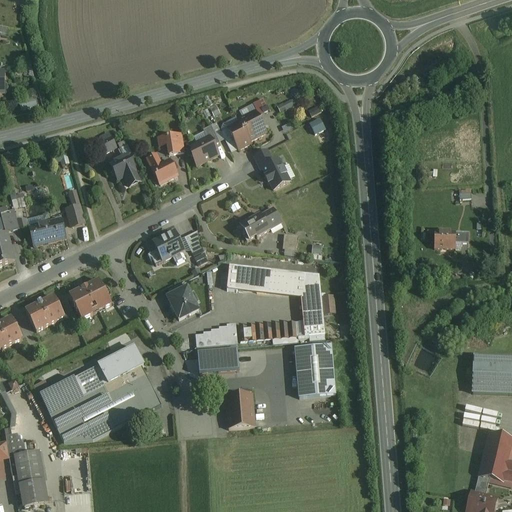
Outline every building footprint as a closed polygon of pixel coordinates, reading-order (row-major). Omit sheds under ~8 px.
[(255,114),(237,123),(238,125),(249,144),(265,135),(255,114)] [(238,125),(227,131),(238,152),(250,146),(249,144),(238,125)] [(191,158),(197,169),(218,158),(213,148),(219,145),(210,128),(202,132),(207,141),(190,149),(194,157),(191,158)] [(239,156),(229,134),(222,137),(232,158),(239,156)] [(167,158),(185,156),(182,135),(156,138),(158,150),(165,149),(167,158)] [(116,150),(110,139),(98,145),(104,156),(116,150)] [(262,170),(273,165),(267,153),(254,159),(260,173),(263,172),(262,170)] [(169,163),(161,167),(156,157),(151,159),(149,154),(145,157),(152,172),(160,187),(176,178),(169,163)] [(127,158),(109,167),(117,183),(124,180),(129,189),(139,183),(135,174),(127,158)] [(273,192),(290,184),(279,162),(273,165),(262,170),(263,172),(273,192)] [(23,195),(12,196),(13,210),(25,208),(23,195)] [(80,208),(65,212),(71,231),(86,227),(80,208)] [(273,211),(260,218),(268,231),(280,224),(273,211)] [(13,212),(0,215),(5,235),(19,231),(13,212)] [(260,216),(240,228),(244,234),(242,235),(247,243),(255,238),(256,240),(269,233),(268,231),(260,218),(260,216)] [(60,221),(28,229),(33,249),(65,241),(60,221)] [(200,249),(197,234),(184,240),(191,254),(200,249)] [(455,234),(434,234),(434,251),(455,251),(455,245),(455,235),(455,234)] [(468,235),(455,235),(455,245),(461,245),(468,246),(468,235)] [(166,241),(155,247),(155,246),(154,246),(163,264),(183,254),(174,236),(166,240),(166,241)] [(297,239),(283,237),(282,251),(295,253),(297,239)] [(6,238),(0,239),(0,267),(13,264),(6,238)] [(319,278),(229,268),(226,292),(237,294),(238,290),(304,297),(308,339),(324,337),(319,278)] [(98,282),(69,298),(81,322),(111,307),(98,282)] [(184,285),(168,293),(171,298),(187,290),(184,285)] [(187,290),(171,298),(167,300),(179,323),(198,313),(187,290)] [(334,297),(323,298),(325,316),(336,315),(334,297)] [(53,299),(25,313),(36,334),(64,320),(53,299)] [(11,320),(0,325),(0,352),(22,342),(11,320)] [(226,326),(195,336),(195,349),(237,347),(235,326),(226,326)] [(295,326),(238,330),(239,344),(296,339),(295,326)] [(330,349),(295,352),(299,401),(335,398),(330,349)] [(134,350),(98,368),(108,387),(141,370),(143,369),(134,350)] [(511,359),(474,358),(473,383),(472,395),(511,396),(511,359)] [(98,368),(73,381),(83,399),(108,387),(98,368)] [(83,399),(49,417),(64,446),(93,444),(161,409),(141,370),(108,387),(83,399)] [(73,381),(39,399),(49,417),(83,399),(73,381)] [(15,383),(9,386),(12,391),(17,389),(15,383)] [(251,397),(225,399),(228,432),(254,430),(253,414),(251,397)] [(333,407),(253,414),(254,430),(343,422),(341,398),(333,398),(333,407)] [(511,447),(511,440),(488,435),(483,455),(478,478),(489,481),(503,485),(507,472),(511,473),(511,462),(509,461),(511,447)] [(6,444),(0,445),(0,460),(8,459),(6,444)] [(25,457),(14,459),(18,478),(20,489),(43,484),(38,455),(31,456),(25,457)] [(511,473),(507,472),(503,485),(511,486),(511,473)] [(18,478),(12,479),(15,497),(21,496),(20,489),(18,478)] [(489,481),(478,478),(474,495),(471,495),(466,511),(493,511),(494,509),(492,509),(494,501),(496,501),(496,500),(485,498),(489,481)] [(43,484),(20,489),(21,496),(23,510),(47,505),(43,484)]
